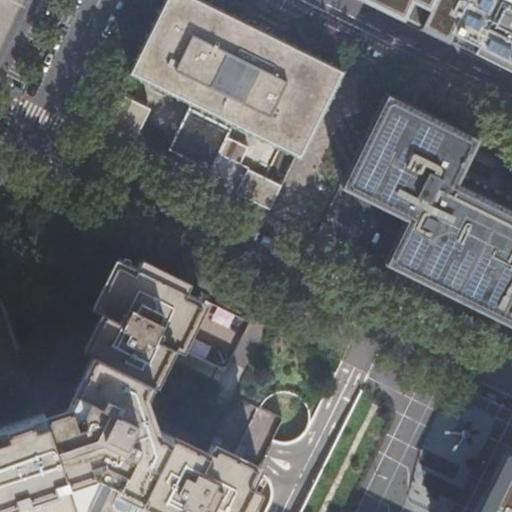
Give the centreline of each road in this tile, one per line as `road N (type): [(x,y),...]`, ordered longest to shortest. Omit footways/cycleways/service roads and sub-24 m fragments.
road 1 (residential): [(26,140),(511,382)]
road 2 (residential): [(511,105),(297,0)]
road 3 (unclassified): [(96,0),(26,140)]
